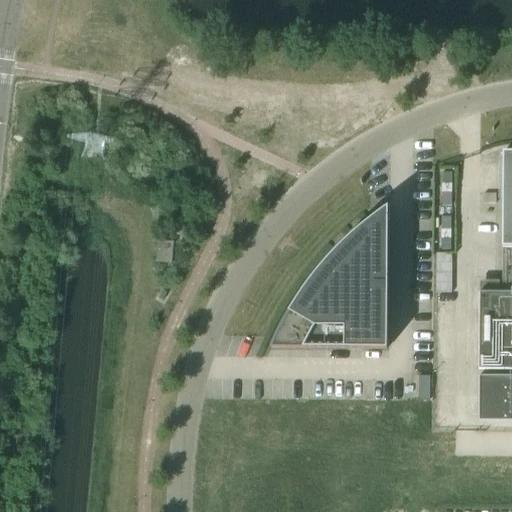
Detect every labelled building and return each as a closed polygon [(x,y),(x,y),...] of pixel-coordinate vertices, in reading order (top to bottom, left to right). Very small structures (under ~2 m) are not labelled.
[(511,153),(503,154),(502,290),(511,290),(511,153)] [(388,227),(335,252),(298,298),(271,350),(387,350),(388,227)] [(158,241),(156,263),(171,264),(173,243),(158,241)] [(479,290),(479,370),(511,370),(511,290),(502,290),(479,290)] [(511,376),(479,377),(478,422),(511,422),(511,376)]
